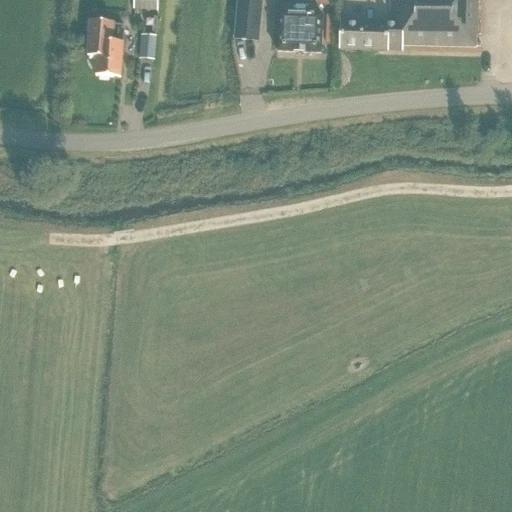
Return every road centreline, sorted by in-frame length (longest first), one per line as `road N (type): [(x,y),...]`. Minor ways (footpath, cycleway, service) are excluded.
road 1 (tertiary): [(511,95),(321,110),(136,139),(0,135)]
road 2 (unknown): [(511,194),(412,185),(163,237),(78,238)]
